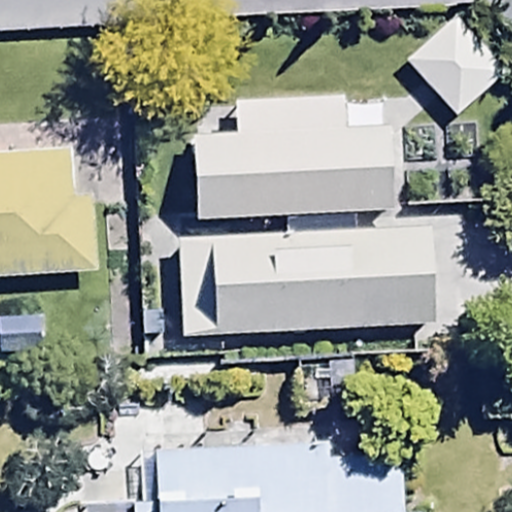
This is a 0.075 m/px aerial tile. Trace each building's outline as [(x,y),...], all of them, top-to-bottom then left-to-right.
[(336,94),(227,99),(228,133),(187,135),(191,216),(393,206),(387,104),(336,107),(336,94)] [(70,147),(0,150),(0,277),(92,272),(87,192),(72,193),(70,147)] [(426,225),(172,240),(178,335),(421,321),(422,338),(464,336),(462,299),(430,301),(426,225)] [(0,314),(0,355),(39,355),(38,314),(0,314)] [(325,442),(149,448),(150,497),(126,497),(126,511),(419,511),(420,511),(412,511),(399,511),(397,450),(325,452),(325,442)]
